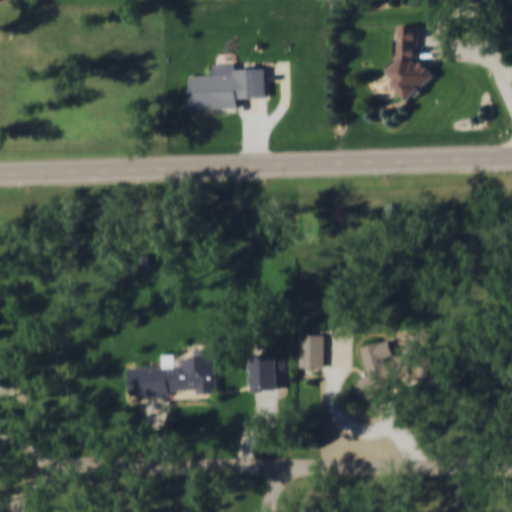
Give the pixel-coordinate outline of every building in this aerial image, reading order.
[(398,23),(420,24),(420,44),(420,56),(435,72),(408,97),(393,81),(394,74),(387,66),(397,57),(398,23)] [(190,73),(235,72),(235,66),(266,65),(266,72),(267,95),(257,95),(238,95),(239,107),(191,108),(190,73)] [(301,334),(325,334),(325,353),(325,366),(301,366),(301,334)] [(355,380),(370,372),(362,347),(390,339),(394,354),(385,356),(388,361),(407,349),(418,349),(462,377),(453,392),(414,370),(377,393),(367,400),(355,380)] [(128,366),(183,364),(182,355),(193,355),(193,348),(217,347),(218,384),(170,386),(170,393),(159,393),(130,394),(128,366)] [(250,354),(277,353),(278,387),(267,387),(252,388),(250,354)] [(279,357),(287,357),(287,367),(279,367),(279,357)]
